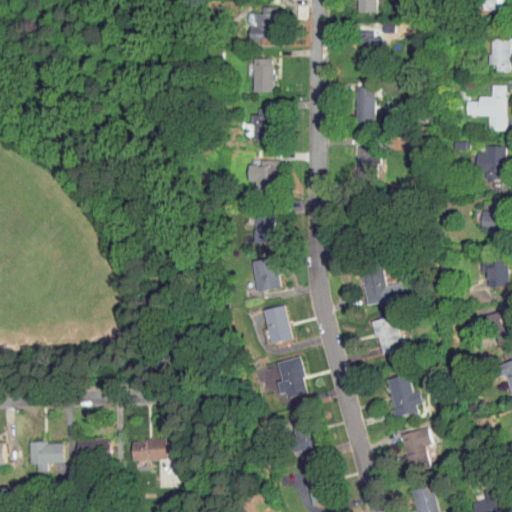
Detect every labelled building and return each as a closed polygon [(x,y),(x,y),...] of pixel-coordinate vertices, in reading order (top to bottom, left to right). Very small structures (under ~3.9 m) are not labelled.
[(240,21),(240,34),(266,34),(267,1),(252,1),(252,8),(245,8),(245,21),(240,21)] [(348,58),(369,58),(370,32),(362,32),(362,25),(349,25),(348,58)] [(499,66),(500,33),(480,33),(479,59),(486,59),(486,65),(499,66)] [(263,53),(244,53),(243,86),(263,86),(263,53)] [(495,125),(496,79),(481,79),(481,91),(469,90),(469,96),(457,95),(456,109),(478,110),(478,125),(495,125)] [(347,116),(364,116),(363,81),(346,81),(347,116)] [(261,136),(262,103),(248,102),(248,109),(243,109),(242,136),(261,136)] [(468,146),(468,173),(493,173),(494,140),(476,140),(476,146),(468,146)] [(347,172),(365,172),(366,141),(347,141),(347,172)] [(238,158),(238,179),(264,179),(264,154),(250,154),(249,159),(238,158)] [(474,230),(495,230),(495,195),(473,196),(474,230)] [(244,234),(263,235),(264,210),(245,210),(244,234)] [(270,281),(267,250),(243,253),(246,283),(270,281)] [(497,254),(472,255),(472,266),(478,266),(479,280),(498,279),(497,254)] [(351,265),(357,298),(388,292),(385,277),(376,279),(372,261),(351,265)] [(261,336),(281,332),(274,298),(253,302),(261,336)] [(488,338),(506,334),(499,302),(480,307),(488,338)] [(373,347),(393,342),(388,323),(390,322),(387,307),(361,314),(365,331),(369,330),(373,347)] [(267,355),(272,374),(269,374),(274,392),(298,385),(289,349),(267,355)] [(511,385),(511,350),(493,355),(501,388),(511,385)] [(407,405),(405,397),(412,396),(410,384),(401,386),(397,367),(377,372),(385,409),(407,405)] [(290,444),(309,437),(297,404),(278,411),(290,444)] [(390,428),(400,465),(420,460),(414,439),(421,437),(417,420),(390,428)] [(122,433),(123,453),(157,452),(157,432),(122,433)] [(68,433),(67,452),(99,453),(100,434),(68,433)] [(28,465),(38,464),(37,456),(53,456),(53,434),(19,435),(20,457),(27,457),(28,465)] [(322,493),(312,455),(293,460),(303,498),(322,493)] [(408,511),(429,511),(422,478),(401,483),(408,511)] [(492,501),(487,480),(474,483),(476,492),(463,495),(466,511),(484,511),(487,511),(485,502),(492,501)]
